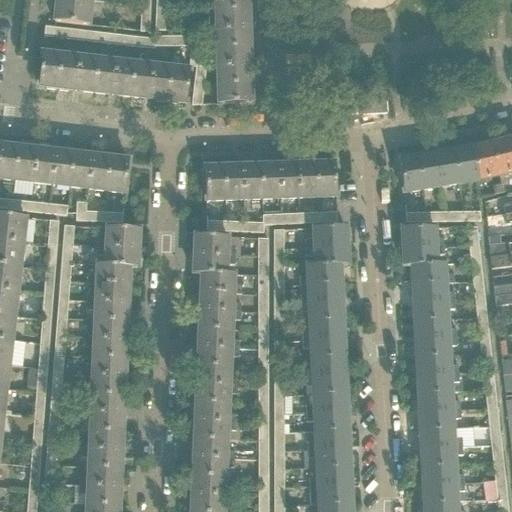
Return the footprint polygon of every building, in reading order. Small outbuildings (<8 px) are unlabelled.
[(39,0),(30,86),(36,94),(80,99),(81,95),(104,97),(109,53),(86,51),(91,0),(195,0),(197,62),(176,62),(172,105),(199,106),(199,109),(248,109),(244,0),(39,0)] [(335,80),(336,96),(346,95),(346,79),(335,80)] [(511,168),(506,142),(489,146),(496,178),(511,173),(511,168)] [(489,146),(473,150),(475,183),(477,182),(496,178),(489,146)] [(0,180),(13,182),(17,148),(5,147),(4,148),(0,147),(0,180)] [(13,182),(32,184),(36,152),(30,151),(28,149),(17,148),(13,182)] [(473,150),(453,153),(458,185),(475,183),(473,150)] [(32,184),(50,186),(54,154),(36,152),(32,184)] [(453,153),(435,156),(440,188),(458,185),(453,153)] [(50,186),(69,188),(72,156),(54,154),(50,186)] [(69,188),(87,191),(91,158),(72,156),(69,188)] [(429,156),(416,158),(421,191),(440,188),(435,156),(430,157),(429,156)] [(87,191),(106,193),(110,159),(98,158),(96,159),(91,158),(87,191)] [(421,191),(416,158),(405,159),(405,161),(398,162),(401,194),(421,191)] [(110,159),(106,193),(125,195),(128,162),(122,162),(121,160),(110,159)] [(303,166),(297,167),(298,199),(317,199),(316,165),(304,165),(303,166)] [(328,165),(316,165),(317,199),(336,198),(335,166),(329,166),(328,165)] [(279,167),(260,168),(261,201),(280,200),(279,167)] [(297,167),(279,167),(280,200),(298,199),(297,167)] [(224,202),(223,168),(211,168),(210,170),(204,170),(205,203),(224,202)] [(234,168),(223,168),(224,202),(243,201),(241,169),(236,169),(234,168)] [(260,168),(241,169),(243,201),(261,201),(260,168)] [(0,210),(10,212),(11,202),(0,200),(0,210)] [(11,202),(10,211),(28,213),(29,206),(29,205),(29,204),(12,202),(11,202)] [(29,206),(28,213),(47,215),(48,208),(48,207),(48,206),(29,204),(29,205),(29,206)] [(75,216),(75,222),(83,222),(85,223),(85,213),(86,204),(76,204),(75,216)] [(511,205),(502,207),(503,217),(511,215),(511,205)] [(47,215),(65,217),(66,209),(66,208),(48,206),(48,207),(48,208),(47,215)] [(85,213),(85,223),(103,223),(103,214),(85,213)] [(444,213),(424,214),(426,223),(445,223),(444,213)] [(463,213),(444,213),(445,223),(464,222),(463,213)] [(479,213),(463,213),(464,222),(480,222),(479,213)] [(103,214),(103,223),(121,224),(122,215),(103,214)] [(337,214),(318,215),(318,224),(337,224),(337,214)] [(426,223),(424,214),(404,214),(405,223),(426,223)] [(318,215),(299,216),(299,225),(318,224),(318,215)] [(511,215),(503,217),(504,227),(511,225),(511,215)] [(262,221),(262,225),(262,226),(281,226),(280,216),(262,217),(262,221)] [(299,216),(280,216),(281,226),(299,225),(299,216)] [(0,217),(0,242),(22,245),(25,220),(0,217)] [(48,223),(47,248),(55,249),(57,223),(48,223)] [(225,223),(206,223),(206,232),(225,233),(225,223)] [(243,224),(225,223),(225,233),(244,234),(243,224)] [(262,225),(243,224),(244,234),(262,234),(262,226),(262,225)] [(63,228),(62,247),(72,247),(73,228),(63,228)] [(466,228),(468,246),(479,246),(477,228),(466,228)] [(96,240),(96,248),(137,250),(138,231),(105,229),(105,240),(96,240)] [(304,242),(305,250),(345,248),(345,229),(312,231),(313,241),(304,242)] [(421,230),(401,230),(402,250),(434,248),(442,248),(443,248),(443,240),(433,240),(433,239),(433,235),(433,229),(421,230)] [(272,232),(273,251),(284,251),(284,232),(272,232)] [(194,237),(193,256),(227,258),(233,258),(234,258),(234,250),(226,250),(226,239),(194,237)] [(267,240),(257,240),(257,259),(267,259),(267,240)] [(0,267),(19,269),(22,245),(0,242),(0,267)] [(506,244),(488,246),(490,258),(507,256),(506,244)] [(468,246),(470,265),(481,264),(479,246),(468,246)] [(62,247),(60,265),(70,265),(72,247),(62,247)] [(47,248),(45,272),(54,273),(55,249),(47,248)] [(104,257),(104,267),(136,268),(137,250),(96,248),(96,256),(104,257)] [(305,258),(313,258),(314,268),(346,266),(345,248),(305,250),(305,258)] [(402,268),(411,268),(443,266),(442,265),(435,266),(434,256),(442,256),(442,248),(402,250),(402,268)] [(273,251),(273,270),(284,269),(284,251),(273,251)] [(511,254),(507,256),(490,258),(491,269),(511,266),(511,254)] [(193,256),(192,275),(225,276),(225,266),(233,267),(233,258),(193,256)] [(267,259),(257,259),(257,277),(267,278),(267,259)] [(470,265),(472,283),(483,282),(481,264),(470,265)] [(60,265),(59,283),(69,284),(70,265),(60,265)] [(298,279),(298,287),(306,287),(339,285),(338,267),(346,267),(346,266),(314,268),(306,268),(306,278),(298,279)] [(411,268),(412,286),(443,284),(452,284),(451,276),(443,276),(443,266),(411,268)] [(0,292),(17,294),(19,269),(0,267),(0,292)] [(87,277),(86,285),(128,286),(128,269),(136,269),(136,268),(104,267),(96,267),(95,278),(87,277)] [(273,270),(273,288),(284,288),(284,269),(273,270)] [(45,272),(43,297),(52,298),(54,273),(45,272)] [(200,275),(199,293),(232,295),(240,295),(241,288),(232,287),(233,277),(225,277),(225,276),(192,275),(200,275)] [(267,278),(257,277),(257,296),(267,296),(267,278)] [(472,283),(474,301),(485,301),(483,282),(472,283)] [(59,283),(58,302),(67,302),(69,284),(59,283)] [(412,286),(413,304),(454,302),(453,294),(444,295),(443,284),(412,286)] [(86,295),(85,303),(93,303),(127,305),(128,286),(95,285),(95,286),(95,289),(94,295),(86,295)] [(299,296),(299,305),(340,303),(339,285),(306,287),(307,295),(299,296)] [(511,286),(493,289),(494,298),(511,295),(511,286)] [(273,288),(273,307),(284,306),(284,288),(273,288)] [(0,292),(0,316),(14,318),(17,294),(0,292)] [(199,293),(199,312),(239,314),(240,306),(231,306),(232,297),(232,296),(232,295),(199,293)] [(511,295),(494,298),(495,308),(511,306),(511,295)] [(267,296),(257,296),(257,314),(267,315),(267,296)] [(43,297),(41,322),(50,323),(52,298),(43,297)] [(474,301),(476,320),(487,319),(485,301),(474,301)] [(58,302),(56,320),(66,321),(67,302),(58,302)] [(454,302),(413,304),(413,323),(445,321),(445,312),(451,311),(453,311),(454,311),(454,302)] [(94,311),(93,322),(126,323),(127,305),(85,303),(85,311),(94,311)] [(307,312),(308,323),(341,322),(340,303),(299,305),(299,313),(307,312)] [(273,307),(273,325),(284,325),(284,306),(273,307)] [(199,312),(198,330),(230,332),(231,322),(239,323),(239,314),(199,312)] [(267,315),(257,314),(257,333),(267,333),(267,315)] [(0,316),(0,341),(11,343),(14,318),(0,316)] [(476,320),(478,338),(489,337),(487,319),(476,320)] [(56,320),(55,339),(65,339),(66,321),(56,320)] [(445,321),(413,323),(414,341),(449,339),(453,339),(454,339),(456,339),(456,338),(455,331),(454,331),(446,331),(445,321)] [(41,322),(39,346),(48,347),(50,323),(41,322)] [(84,333),(84,340),(125,342),(126,323),(93,322),(93,333),(84,333)] [(300,334),(301,342),(342,340),(341,322),(308,323),(308,333),(300,334)] [(273,325),(273,344),(284,343),(284,325),(273,325)] [(198,330),(197,349),(238,350),(238,343),(230,343),(230,332),(198,330)] [(267,333),(257,333),(257,351),(267,352),(267,333)] [(478,338),(480,356),(491,356),(489,337),(478,338)] [(55,339),(53,357),(63,357),(65,339),(55,339)] [(449,339),(414,341),(415,359),(447,358),(446,348),(454,347),(455,347),(456,347),(456,339),(454,339),(453,339),(449,339)] [(92,349),(91,359),(124,360),(125,342),(84,340),(84,349),(92,349)] [(310,350),(310,360),(343,359),(342,340),(301,342),(301,351),(310,350)] [(0,341),(0,366),(8,367),(11,343),(0,341)] [(273,344),(273,362),(284,361),(284,343),(273,344)] [(39,346),(37,371),(46,372),(48,347),(39,346)] [(197,349),(196,367),(229,368),(229,359),(237,360),(238,350),(197,349)] [(267,352),(257,351),(257,370),(267,370),(267,352)] [(480,356),(482,374),(493,374),(491,356),(480,356)] [(53,357),(52,375),(62,376),(63,357),(53,357)] [(447,358),(415,359),(416,378),(451,376),(456,376),(457,376),(457,367),(456,367),(447,368),(447,358)] [(82,369),(82,377),(124,379),(124,360),(91,359),(91,369),(82,369)] [(302,371),(303,379),(344,377),(343,359),(310,360),(311,371),(302,371)] [(273,362),(273,380),(284,380),(284,361),(273,362)] [(0,366),(0,391),(5,392),(8,367),(0,366)] [(196,367),(195,385),(236,387),(237,380),(228,380),(229,368),(196,367)] [(267,370),(257,370),(257,388),(267,389),(267,370)] [(37,371),(35,395),(44,396),(46,372),(37,371)] [(482,374),(484,393),(495,392),(493,374),(482,374)] [(52,375),(50,394),(60,394),(62,376),(52,375)] [(451,376),(416,378),(417,396),(449,394),(448,384),(456,384),(458,384),(457,376),(456,376),(451,376)] [(502,377),(502,378),(502,380),(502,381),(502,382),(503,391),(504,394),(511,392),(511,381),(511,379),(511,377),(511,376),(502,377)] [(90,386),(90,396),(123,397),(124,379),(82,377),(81,385),(90,386)] [(311,387),(312,397),(344,395),(344,377),(303,379),(303,388),(311,387)] [(273,380),(273,399),(284,398),(284,380),(273,380)] [(195,385),(195,404),(227,405),(227,396),(236,396),(236,387),(195,385)] [(267,389),(257,388),(257,407),(267,407),(267,389)] [(484,393),(486,411),(497,410),(495,392),(484,393)] [(50,394),(49,412),(59,413),(60,394),(50,394)] [(449,394),(417,396),(418,414),(453,413),(458,412),(459,412),(459,404),(458,404),(449,404),(449,394)] [(35,395),(33,420),(42,421),(44,396),(35,395)] [(304,409),(305,416),(345,414),(344,395),(312,397),(312,408),(304,409)] [(81,405),(80,414),(122,415),(123,397),(90,396),(89,406),(81,405)] [(273,399),(273,417),(284,417),(284,398),(273,399)] [(195,404),(194,422),(235,424),(235,418),(226,417),(227,405),(195,404)] [(267,407),(257,407),(257,425),(267,425),(267,407)] [(486,411),(488,429),(499,429),(497,410),(486,411)] [(49,412),(48,431),(57,431),(59,413),(49,412)] [(453,413),(418,414),(419,433),(450,431),(450,421),(458,421),(459,421),(459,412),(458,412),(453,413)] [(80,422),(79,432),(88,432),(121,434),(122,415),(88,414),(80,414),(80,421),(80,422)] [(313,425),(314,434),(346,432),(345,414),(305,416),(305,425),(313,425)] [(0,416),(0,440),(10,442),(13,418),(3,416),(0,416)] [(273,417),(273,436),(284,435),(284,417),(273,417)] [(33,420),(32,445),(40,446),(42,421),(33,420)] [(194,422),(193,441),(225,442),(226,433),(235,433),(235,424),(194,422)] [(267,425),(257,425),(257,443),(268,444),(267,425)] [(488,429),(490,448),(501,447),(499,429),(488,429)] [(48,431),(46,449),(56,450),(57,431),(48,431)] [(450,431),(419,433),(420,451),(461,449),(460,440),(451,441),(450,431)] [(79,443),(79,451),(120,452),(121,434),(88,432),(88,444),(79,443)] [(306,444),(307,453),(347,451),(346,432),(314,434),(314,444),(306,444)] [(273,436),(273,454),(284,454),(284,435),(273,436)] [(193,441),(192,459),(233,461),(234,454),(225,454),(225,442),(193,441)] [(268,444),(257,443),(257,462),(268,462),(268,444)] [(32,445),(30,469),(38,470),(40,446),(32,445)] [(490,448),(492,466),(503,465),(501,447),(490,448)] [(46,449),(45,467),(55,468),(56,450),(46,449)] [(461,449),(420,451),(420,469),(452,468),(452,458),(461,457),(461,449)] [(87,460),(87,469),(120,471),(120,452),(79,451),(78,459),(87,460)] [(315,461),(316,471),(348,469),(347,451),(307,453),(307,461),(315,461)] [(273,454),(273,473),(284,472),(284,454),(273,454)] [(192,459),(191,477),(224,479),(224,470),(233,470),(233,461),(192,459)] [(268,462),(257,462),(257,480),(268,481),(268,462)] [(492,466),(494,484),(505,484),(503,465),(492,466)] [(45,467),(43,486),(53,486),(55,468),(45,467)] [(452,468),(420,469),(421,488),(463,486),(462,477),(453,477),(452,468)] [(30,469),(28,494),(37,495),(38,470),(30,469)] [(77,479),(77,487),(119,489),(120,471),(87,469),(86,479),(77,479)] [(308,482),(308,489),(317,489),(349,487),(348,469),(316,471),(316,481),(308,482)] [(273,473),(273,491),(284,491),(284,472),(273,473)] [(191,477),(191,496),(232,498),(232,490),(224,490),(224,479),(191,477)] [(268,481),(257,480),(257,499),(268,499),(268,481)] [(494,484),(496,502),(507,502),(505,484),(494,484)] [(43,486),(42,504),(52,505),(53,486),(43,486)] [(463,486),(421,488),(422,506),(454,504),(463,504),(463,486)] [(85,497),(85,506),(118,508),(119,489),(77,487),(76,497),(85,497)] [(317,489),(308,489),(309,495),(309,498),(309,508),(317,507),(350,506),(349,487),(317,489)] [(273,491),(273,509),(284,509),(284,491),(273,491)] [(28,494),(26,511),(35,511),(37,495),(28,494)] [(191,496),(189,511),(222,511),(223,506),(231,507),(232,498),(191,496)] [(267,511),(268,499),(257,499),(257,511),(267,511)] [(496,502),(496,511),(508,511),(507,502),(496,502)]
